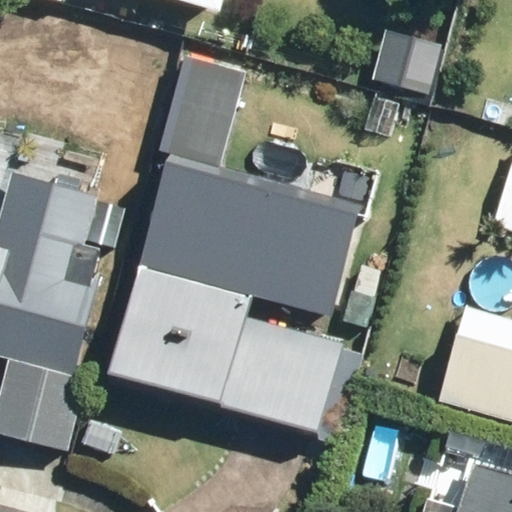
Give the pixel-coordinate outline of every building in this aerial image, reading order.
[(228,0),(161,0),(224,17),(228,0)] [(444,48),(389,33),(376,83),(431,97),(444,48)] [(366,209),(174,157),(112,381),(322,438),(347,347),(250,320),(256,300),(335,321),(366,209)] [(511,175),(496,228),(511,233),(511,175)] [(0,359),(12,363),(0,406),(0,436),(70,456),(89,383),(76,380),(99,291),(92,290),(102,253),(86,249),(98,202),(15,180),(5,218),(0,216),(0,359)] [(511,322),(468,311),(441,406),(511,425),(511,322)] [(511,511),(511,478),(475,467),(462,511),(459,511),(430,503),(427,511),(511,511)]
